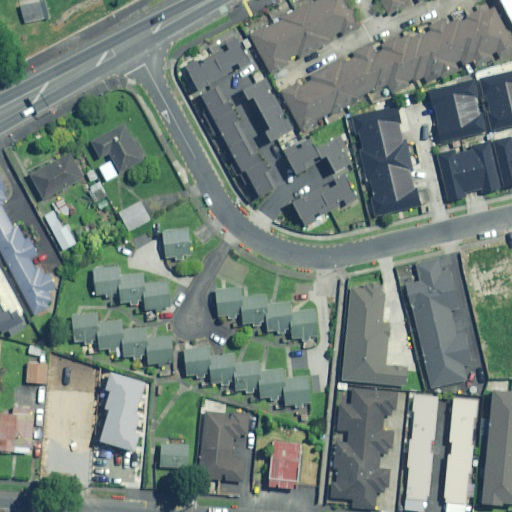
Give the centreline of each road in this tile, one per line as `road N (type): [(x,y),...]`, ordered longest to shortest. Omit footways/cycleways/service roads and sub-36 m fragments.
road 1 (residential): [(132,42),(223,203),(259,237),(291,250),(343,253),(511,215)]
road 2 (primary): [(132,42),(0,113)]
